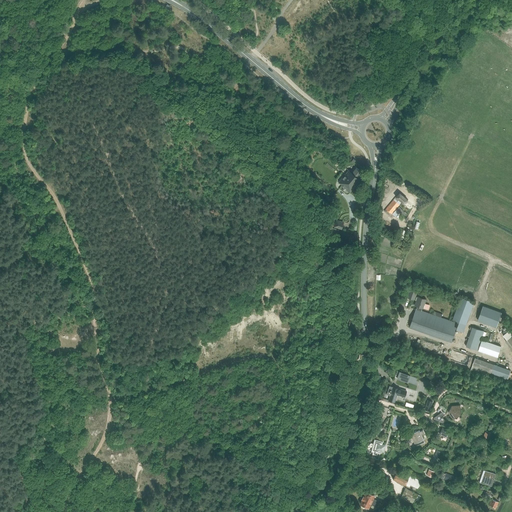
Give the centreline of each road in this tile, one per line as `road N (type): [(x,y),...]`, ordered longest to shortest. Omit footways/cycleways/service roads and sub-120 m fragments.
road 1 (unknown): [(134,511),(157,426),(143,236),(88,126),(135,47),(243,66),(250,59)]
road 2 (secondary): [(305,511),(346,457),(361,415),(375,145)]
road 3 (secondary): [(361,129),(312,110),(170,0)]
road 4 (track): [(351,389),(430,417),(447,390),(511,414)]
road 5 (secondary): [(382,119),(463,0)]
